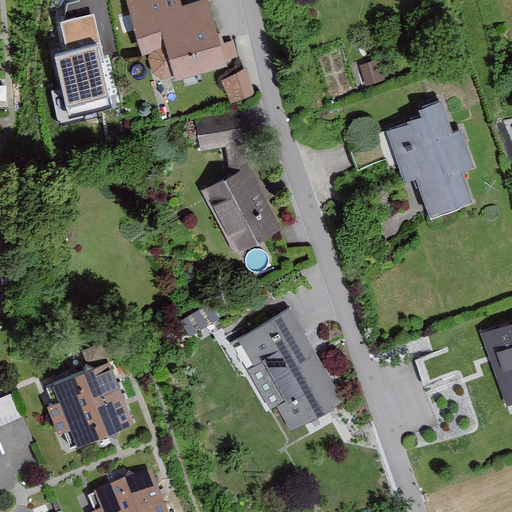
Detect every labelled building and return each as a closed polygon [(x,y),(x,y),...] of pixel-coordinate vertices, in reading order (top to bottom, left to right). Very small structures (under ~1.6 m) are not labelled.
[(128,0),(146,58),(151,56),(159,81),(181,75),(183,82),(231,68),(229,61),(238,59),(233,43),(224,45),(210,0),(201,0),(182,6),(180,0),(128,0)] [(61,22),(66,53),(56,55),(61,90),(55,91),(58,111),(111,103),(98,17),(61,22)] [(361,67),(367,85),(383,80),(377,61),(361,67)] [(256,95),(246,72),(221,83),(224,91),(213,96),(219,110),(256,95)] [(455,132),(445,103),(422,111),(425,120),(389,133),(407,184),(420,179),(435,219),(477,204),(466,173),(477,169),(462,129),(455,132)] [(75,155),(65,118),(46,123),(56,161),(75,155)] [(223,150),(226,180),(204,192),(238,255),(282,231),(248,168),(243,118),(198,122),(201,152),(223,150)] [(345,403),(292,311),(240,341),(256,370),(250,373),(272,411),(280,406),(295,432),(345,403)] [(511,405),(511,324),(483,334),(508,407),(511,405)] [(83,353),(89,366),(111,356),(105,343),(83,353)] [(135,424),(110,365),(56,387),(62,403),(49,409),(61,437),(73,432),(80,447),(135,424)] [(0,400),(0,441),(6,456),(32,445),(22,421),(25,420),(13,394),(0,400)] [(169,511),(154,475),(98,497),(103,511),(169,511)]
